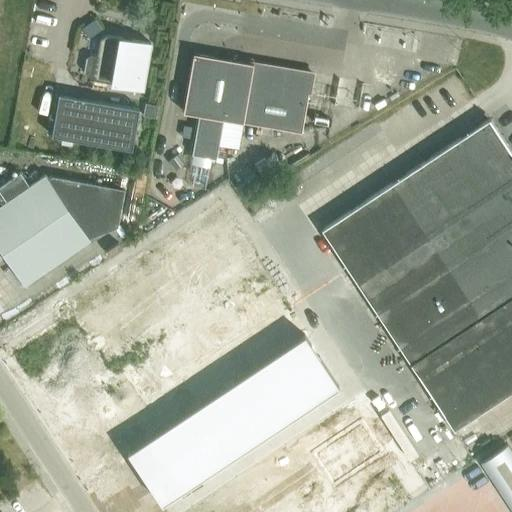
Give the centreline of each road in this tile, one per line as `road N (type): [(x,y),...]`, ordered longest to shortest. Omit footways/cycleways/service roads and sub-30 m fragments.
road 1 (unclassified): [(86,511),(0,378)]
road 2 (tertiary): [(511,28),(373,0)]
